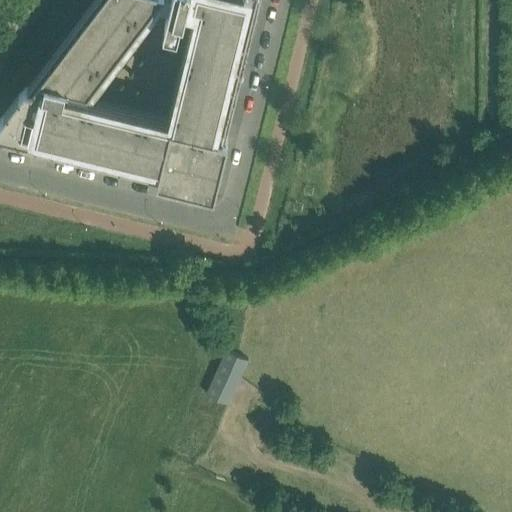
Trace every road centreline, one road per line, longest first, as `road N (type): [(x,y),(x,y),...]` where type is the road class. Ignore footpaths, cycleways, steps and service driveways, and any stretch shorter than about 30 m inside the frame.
road 1 (residential): [(225,221),(0,169)]
road 2 (residential): [(225,221),(283,0)]
